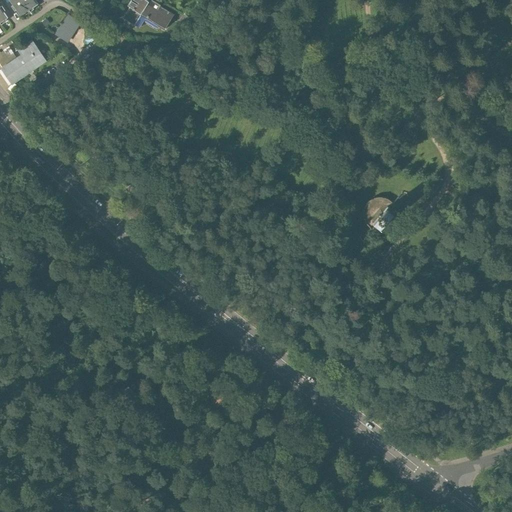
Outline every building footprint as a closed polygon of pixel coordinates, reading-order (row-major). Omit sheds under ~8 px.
[(23,0),(10,0),(20,14),(29,8),(23,0)] [(132,0),(128,8),(130,9),(123,19),(135,27),(142,16),(166,30),(175,15),(149,0),(132,0)] [(82,21),(69,14),(57,36),(70,43),(82,21)] [(47,58),(32,36),(17,47),(21,52),(0,67),(12,83),(47,58)] [(392,209),(384,202),(377,210),(370,218),(378,225),(392,209)] [(385,219),(393,225),(405,209),(397,203),(385,219)]
